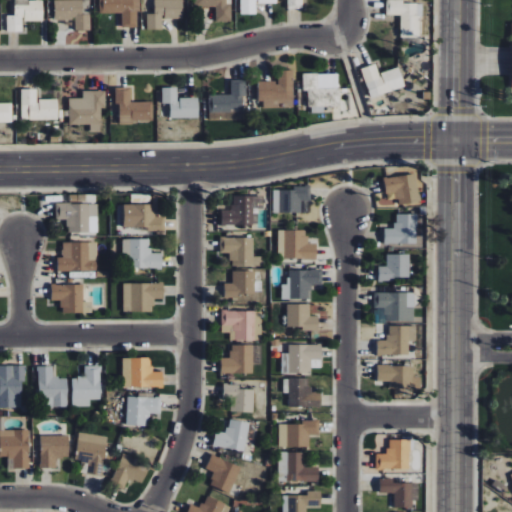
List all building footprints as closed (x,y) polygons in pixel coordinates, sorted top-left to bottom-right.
[(7,32),(23,32),(22,21),(42,21),(42,1),(27,1),(27,0),(13,0),(14,16),(6,16),(7,32)] [(89,0),(71,0),(54,0),(54,20),(75,20),(75,31),(90,31),(89,0)] [(98,0),(99,13),(122,13),(122,27),(138,27),(137,0),(98,0)] [(183,19),(182,0),(154,0),(154,14),(146,14),(147,30),(162,29),(162,19),(183,19)] [(226,0),(194,0),(195,7),(215,7),(216,22),(231,22),(231,3),(226,3),(226,0)] [(276,0),(240,0),(240,14),(256,14),(256,4),(276,3),(276,0)] [(287,0),(288,8),(302,8),(302,0),(287,0)] [(401,16),(400,38),(419,38),(419,14),(422,14),(422,4),(403,4),(403,0),(398,0),(386,0),(386,15),(401,16)] [(361,69),(370,98),(405,87),(399,68),(379,74),(376,64),(361,69)] [(259,108),(278,108),(278,105),(292,105),(292,71),(277,71),(277,82),(259,82),(259,108)] [(302,74),(302,90),(307,90),(308,107),(341,107),(341,99),(339,99),(338,87),(318,88),(318,73),(302,74)] [(208,112),(243,112),(243,80),(231,80),(230,96),(208,95),(208,112)] [(119,122),(153,121),(152,102),(130,102),(130,87),(115,88),(115,104),(119,103),(119,122)] [(198,118),(198,98),(177,98),(177,88),(162,87),(161,104),(169,104),(169,118),(198,118)] [(21,90),(21,120),(57,120),(57,100),(37,100),(36,89),(21,90)] [(68,98),(69,125),(90,124),(90,132),(101,132),(101,109),(107,109),(107,91),(82,91),(82,98),(68,98)] [(12,103),(0,103),(0,122),(12,123),(12,103)] [(386,194),(396,193),(397,204),(420,201),(415,173),(383,178),(386,194)] [(273,213),(310,212),(309,188),(273,189),(273,213)] [(94,203),(94,194),(69,195),(69,204),(94,203)] [(221,210),(221,225),(258,226),(258,210),(263,210),(263,196),(232,196),(232,210),(221,210)] [(55,219),(67,219),(67,233),(98,233),(97,204),(55,204),(55,219)] [(124,205),(123,229),(164,229),(165,217),(155,217),(155,205),(124,205)] [(384,244),(417,244),(416,214),(395,215),(395,229),(384,229),(384,244)] [(307,231),(278,230),(277,259),(316,260),(317,243),(307,243),(307,231)] [(253,238),(220,238),(220,253),(230,253),(230,267),(262,267),(262,257),(253,257),(253,238)] [(122,239),(123,268),(162,267),(162,254),(150,254),(149,239),(122,239)] [(97,242),(62,243),(62,257),(57,258),(57,271),(97,271),(97,242)] [(409,254),(388,255),(389,267),(378,267),(378,280),(410,279),(409,254)] [(281,299),(311,300),(311,285),(322,285),(322,270),(288,270),(288,284),(282,284),(281,299)] [(224,299),(255,298),(254,271),(232,272),(232,283),(223,283),(224,299)] [(123,312),(153,312),(153,299),(163,299),(163,283),(123,284),(123,312)] [(83,285),(51,285),(51,300),(61,300),(61,314),(92,313),(92,302),(83,302),(83,285)] [(414,293),(374,292),(373,308),(384,308),(384,321),(413,322),(414,293)] [(310,305),(287,304),(287,327),(303,327),(303,331),(318,331),(319,317),(310,316),(310,305)] [(221,332),(230,332),(230,341),(261,341),(262,312),(221,311),(221,332)] [(416,326),(388,326),(388,340),(377,340),(377,356),(408,355),(408,340),(416,340),(416,326)] [(221,358),(221,373),(253,374),(254,363),(254,345),(231,345),(230,358),(221,358)] [(282,374),(311,373),(311,360),(321,360),(321,345),(289,345),(289,355),(281,356),(282,374)] [(152,358),(123,358),(122,388),(163,388),(163,372),(151,372),(152,358)] [(0,407),(23,408),(23,366),(0,366),(0,407)] [(72,377),(72,407),(90,407),(90,400),(101,400),(101,366),(85,366),(84,377),(72,377)] [(389,389),(412,389),(413,366),(378,366),(377,381),(389,382),(389,389)] [(68,407),(67,378),(53,378),(53,367),(38,367),(38,408),(68,407)] [(289,393),(288,407),(321,408),(321,392),(310,392),(311,379),(284,378),(283,393),(289,393)] [(223,398),(232,398),(232,412),(253,413),(254,390),(239,389),(239,385),(223,384),(223,398)] [(161,398),(127,397),(127,426),(147,427),(147,415),(161,415),(161,398)] [(248,422),(228,420),(227,433),(215,432),(213,448),(245,451),(248,422)] [(278,425),(279,448),(309,447),(309,436),(319,436),(319,420),(302,420),(302,424),(278,425)] [(0,456),(7,457),(7,469),(30,469),(29,430),(0,430),(0,456)] [(102,476),(107,437),(78,433),(75,461),(89,462),(87,474),(102,476)] [(56,469),(56,457),(68,458),(69,436),(40,436),(40,468),(56,469)] [(409,470),(410,440),(388,440),(388,454),(376,454),(375,469),(409,470)] [(303,452),(278,453),(279,482),(318,482),(318,467),(303,468),(303,452)] [(143,483),(149,464),(120,455),(111,485),(125,489),(128,479),(143,483)] [(241,468),(211,455),(205,469),(214,473),(209,485),(230,494),(241,468)] [(393,483),(393,479),(380,479),(380,493),(394,493),(394,508),(412,508),(412,500),(418,500),(418,483),(393,483)] [(287,511),(311,511),(312,508),(321,508),(321,491),(307,491),(307,495),(282,496),(282,511),(287,510),(287,511)] [(221,511),(225,504),(206,496),(200,508),(190,504),(186,511),(221,511)]
